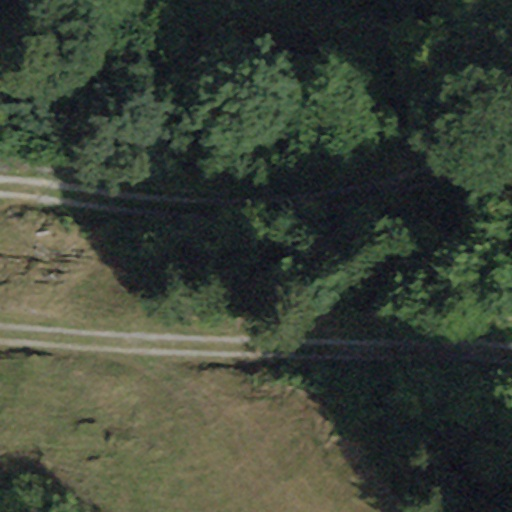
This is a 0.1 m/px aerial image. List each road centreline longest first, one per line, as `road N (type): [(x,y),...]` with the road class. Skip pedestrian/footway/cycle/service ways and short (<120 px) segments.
road 1 (track): [(511,151),(248,199),(0,187)]
road 2 (track): [(0,326),(511,340)]
